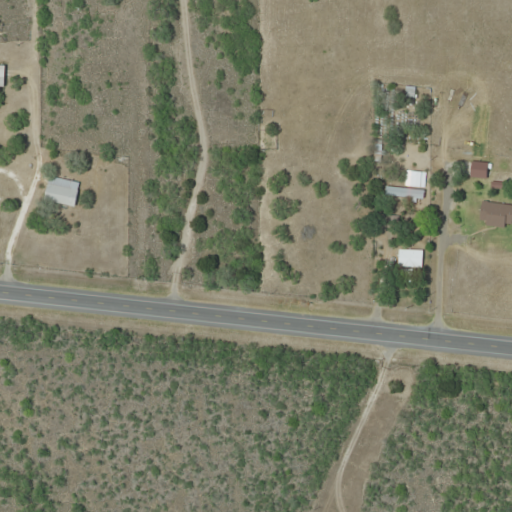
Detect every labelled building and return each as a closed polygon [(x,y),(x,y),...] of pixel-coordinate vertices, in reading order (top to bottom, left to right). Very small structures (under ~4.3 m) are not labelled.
[(484,173),(485,163),(476,162),(476,172),(467,171),(466,180),(490,182),(489,189),(501,190),(502,183),(508,183),(509,175),(484,173)] [(71,212),(80,185),(49,175),(41,202),(71,212)] [(382,196),(421,200),(422,190),(383,187),(382,196)] [(391,216),(380,216),(380,227),(391,227),(391,216)] [(420,250),(396,250),(396,268),(420,268),(420,250)]
